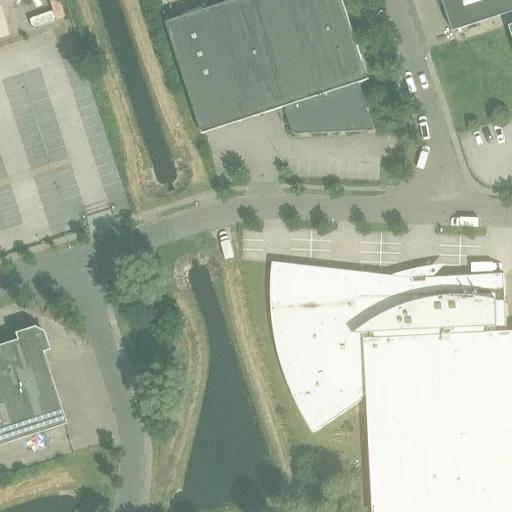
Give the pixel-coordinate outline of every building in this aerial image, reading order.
[(284,107),(293,134),(374,130),(358,83),(367,80),(341,0),(235,0),(165,23),(201,134),(284,107)] [(511,0),(441,0),(452,31),(511,11),(511,0)] [(511,37),(508,26),(449,45),(463,87),(511,71),(511,37)] [(511,71),(463,87),(476,129),(511,117),(511,71)] [(511,511),(511,330),(506,331),(505,304),(504,295),(503,274),(433,277),(425,278),(425,281),(412,282),(412,278),(398,277),(272,262),(271,271),(270,280),(270,289),(270,298),(271,307),(272,316),(273,325),(274,334),(276,343),(278,352),(280,361),(283,369),(286,378),(289,386),(292,395),(296,403),(300,411),(305,419),(309,426),(313,433),(362,400),(361,399),(361,400),(361,398),(366,397),(372,511),(511,511)] [(0,444),(64,424),(41,352),(47,350),(41,331),(33,326),(12,333),(14,339),(0,344),(0,444)]
